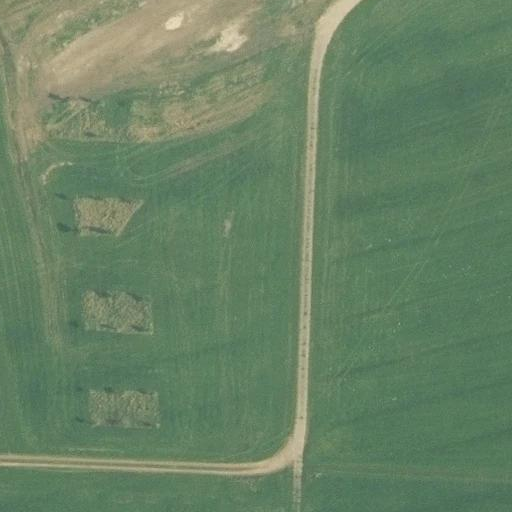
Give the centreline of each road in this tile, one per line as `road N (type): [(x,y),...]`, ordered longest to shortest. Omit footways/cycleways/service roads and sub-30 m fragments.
road 1 (track): [(346,0),(315,56),(294,511)]
road 2 (track): [(0,459),(275,467)]
road 3 (track): [(511,477),(275,467)]
